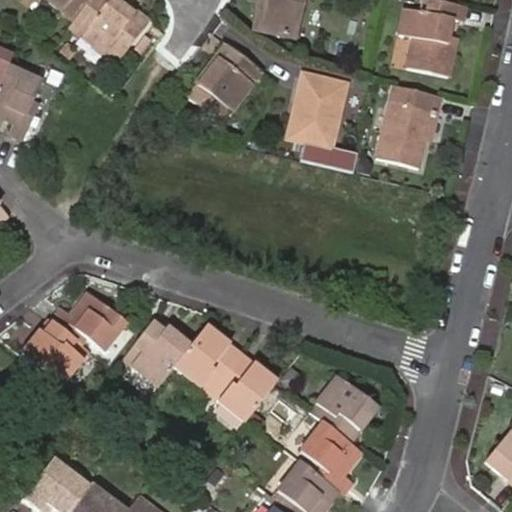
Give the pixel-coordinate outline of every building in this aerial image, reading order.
[(44,0),(77,24),(95,0),(44,0)] [(95,0),(77,24),(70,32),(107,60),(111,56),(122,64),(152,26),(138,15),(134,20),(124,12),(114,3),(116,0),(95,0)] [(262,0),(256,31),(262,32),(269,1),(264,0),(262,0)] [(296,40),(304,0),(264,0),(269,1),(262,32),(296,40)] [(458,8),(420,0),(419,0),(418,13),(401,9),(395,38),(408,41),(403,70),(443,80),(449,51),(441,49),(443,37),(447,22),(455,23),(458,8)] [(127,7),(124,12),(134,20),(138,15),(127,7)] [(452,39),(443,37),(441,49),(449,51),(452,39)] [(233,114),(263,75),(226,47),(216,60),(219,63),(191,101),(218,121),(227,110),(233,114)] [(0,91),(10,69),(14,60),(0,54),(0,91)] [(11,136),(23,141),(27,143),(42,109),(35,106),(45,84),(10,69),(0,91),(0,119),(15,127),(11,136)] [(329,151),(344,85),(300,75),(286,140),(329,151)] [(439,98),(391,86),(375,161),(417,171),(424,141),(430,114),(436,115),(439,98)] [(430,114),(424,141),(430,142),(436,115),(430,114)] [(374,293),(361,283),(352,294),(366,304),(374,293)] [(82,347),(83,348),(88,341),(106,355),(130,325),(91,295),(73,317),(62,309),(52,323),(82,347)] [(178,371),(194,350),(170,331),(158,322),(135,351),(144,359),(136,370),(162,391),(178,371)] [(76,355),(82,347),(52,323),(23,358),(63,390),(85,363),(76,355)] [(222,388),(245,358),(232,347),(210,329),(194,350),(178,371),(205,392),(213,381),(222,388)] [(144,359),(135,351),(127,361),(136,370),(144,359)] [(222,406),(249,427),(252,423),(280,388),(281,386),(258,367),(245,358),(222,388),(230,394),(222,406)] [(326,425),(352,445),(380,410),(342,379),(321,406),(330,413),(323,422),(326,425)] [(313,415),(323,422),(330,413),(321,406),(313,415)] [(342,494),(347,498),(356,486),(346,478),(364,456),(352,445),(326,425),(303,454),(321,467),(316,473),(342,494)] [(511,484),(511,430),(485,463),(501,476),(503,473),(511,479),(509,482),(511,484)] [(55,507),(61,511),(71,511),(92,484),(56,457),(25,498),(41,511),(47,504),(48,502),(55,507)] [(327,511),(342,494),(316,473),(304,464),(281,494),(298,508),(294,511),(327,511)] [(511,479),(503,473),(501,476),(509,482),(511,479)] [(127,511),(133,505),(96,478),(92,484),(71,511),(127,511)] [(159,511),(140,496),(133,505),(127,511),(159,511)]
